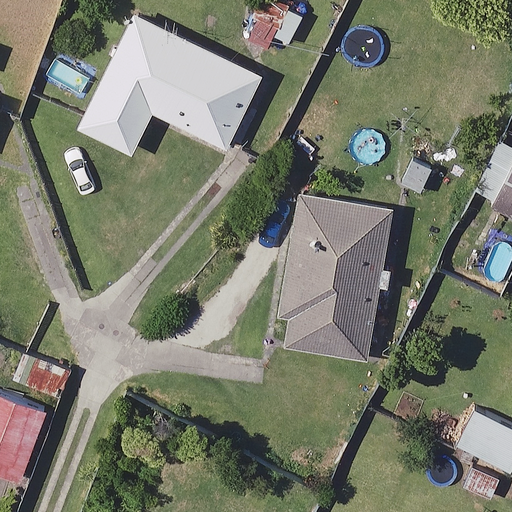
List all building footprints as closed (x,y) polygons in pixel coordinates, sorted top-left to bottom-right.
[(290,1),(288,0),(254,0),(241,33),(272,45),(290,1)] [(262,66),(136,5),(81,120),(133,145),(153,103),(227,139),(262,66)] [(511,150),(489,199),(511,209),(511,150)] [(454,170),(414,152),(403,176),(444,194),(454,170)] [(394,200),(296,183),(276,301),(292,303),(286,338),(368,352),(394,200)] [(51,401),(0,382),(0,464),(24,474),(51,401)] [(511,418),(474,400),(454,441),(509,468),(511,461),(511,418)]
